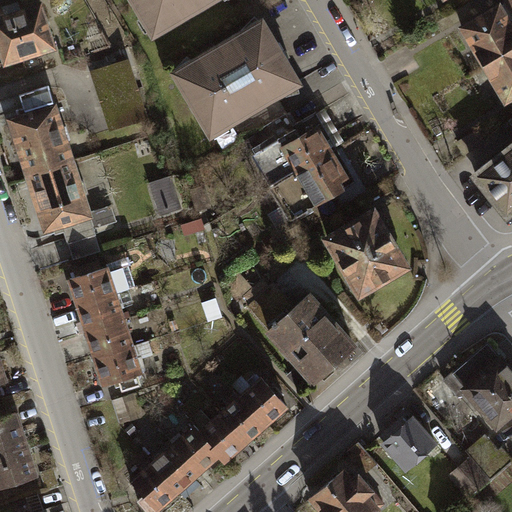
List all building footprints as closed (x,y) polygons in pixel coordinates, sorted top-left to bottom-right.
[(129,0),(155,43),(227,0),(129,0)] [(511,0),(502,0),(505,5),(462,30),(484,67),(511,50),(511,0)] [(0,52),(5,70),(26,64),(29,73),(43,68),(41,60),(62,53),(47,4),(3,17),(1,12),(0,11),(0,52)] [(173,75),(212,140),(234,127),(245,145),(291,117),(280,98),(304,84),(265,20),(173,75)] [(511,50),(484,67),(506,104),(511,100),(511,50)] [(131,63),(93,75),(113,137),(150,126),(131,63)] [(28,113),(8,119),(26,177),(77,161),(55,89),(23,99),(28,113)] [(245,145),(274,192),(344,150),(348,147),(328,114),(300,131),(291,117),(245,145)] [(511,146),(473,176),(510,224),(511,222),(511,146)] [(274,192),(293,224),(363,182),(344,150),(274,192)] [(77,161),(26,177),(44,234),(65,227),(70,242),(100,233),(77,161)] [(163,214),(177,210),(170,179),(155,183),(163,214)] [(324,240),(361,301),(416,268),(379,207),(324,240)] [(184,230),(188,241),(210,234),(206,222),(184,230)] [(111,268),(69,282),(78,308),(119,295),(137,289),(131,269),(113,275),(111,268)] [(241,303),(254,291),(243,279),(230,291),(241,303)] [(248,312),(316,388),(359,349),(311,296),(298,308),(278,285),(248,312)] [(119,295),(78,308),(86,334),(128,321),(119,295)] [(219,302),(205,307),(211,325),(225,320),(219,302)] [(128,321),(86,334),(94,361),(136,347),(128,321)] [(467,396),(497,432),(511,420),(511,367),(492,343),(447,381),(463,399),(467,396)] [(136,347),(94,361),(103,387),(120,381),(124,393),(142,388),(139,376),(145,374),(136,347)] [(0,383),(10,381),(1,350),(0,349),(0,383)] [(243,398),(270,429),(291,411),(264,380),(243,398)] [(140,397),(116,404),(121,421),(145,414),(140,397)] [(222,416),(249,448),(270,429),(243,398),(222,416)] [(0,420),(0,455),(31,446),(21,414),(0,420)] [(222,459),(228,466),(249,448),(222,416),(201,435),(222,459)] [(401,421),(379,439),(406,471),(438,445),(415,418),(406,427),(401,421)] [(174,446),(201,477),(222,459),(201,435),(195,427),(174,446)] [(474,460),(492,482),(511,466),(489,439),(470,455),(474,460)] [(363,476),(375,465),(356,444),(344,454),(363,476)] [(0,491),(42,478),(31,446),(0,455),(0,491)] [(153,464),(180,495),(201,477),(174,446),(153,464)] [(472,499),(492,482),(474,460),(454,477),(472,499)] [(139,502),(148,511),(160,511),(180,495),(153,464),(132,482),(145,497),(139,502)] [(226,466),(214,476),(222,485),(234,475),(226,466)] [(310,503),(318,511),(382,511),(388,507),(362,476),(358,480),(348,470),(310,503)]
